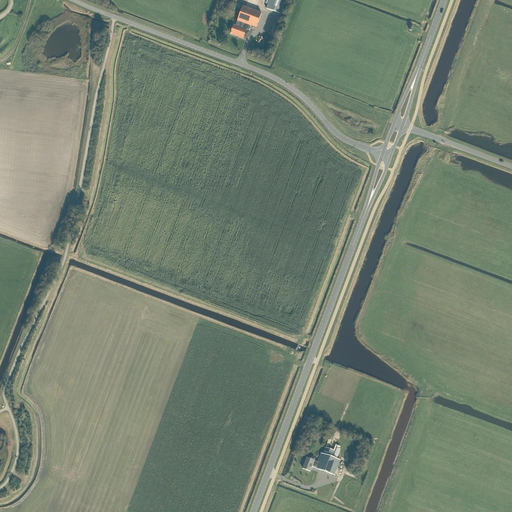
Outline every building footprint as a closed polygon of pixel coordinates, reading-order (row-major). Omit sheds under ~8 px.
[(269,0),(266,9),(281,15),(286,0),(269,0)] [(242,7),(237,22),(238,22),(243,24),(247,25),(255,28),(261,13),(242,7)] [(233,25),(230,34),(243,39),(246,30),(247,25),(243,24),(238,22),(237,27),(233,25)] [(318,462),(316,468),(316,469),(334,475),(340,460),(332,458),(335,451),(325,447),(323,454),(321,453),(318,462)] [(312,467),(316,468),(318,462),(314,461),(314,460),(307,457),(303,469),(310,472),(312,467)]
